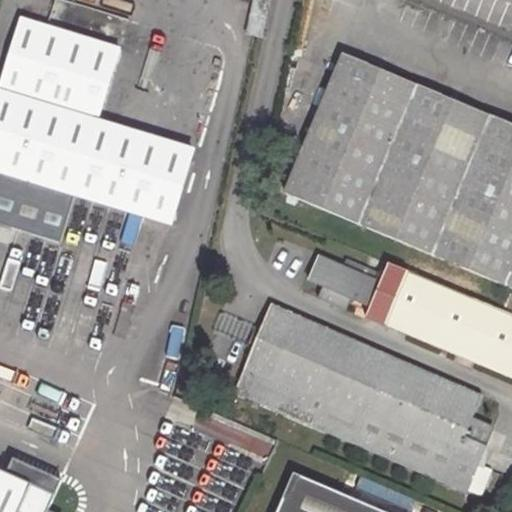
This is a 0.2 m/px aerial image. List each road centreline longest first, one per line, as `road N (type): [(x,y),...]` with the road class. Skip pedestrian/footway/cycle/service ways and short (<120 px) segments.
road 1 (unknown): [(122,404),(179,261),(227,98),(234,52),(203,0)]
road 2 (unknown): [(122,404),(98,382),(0,343)]
